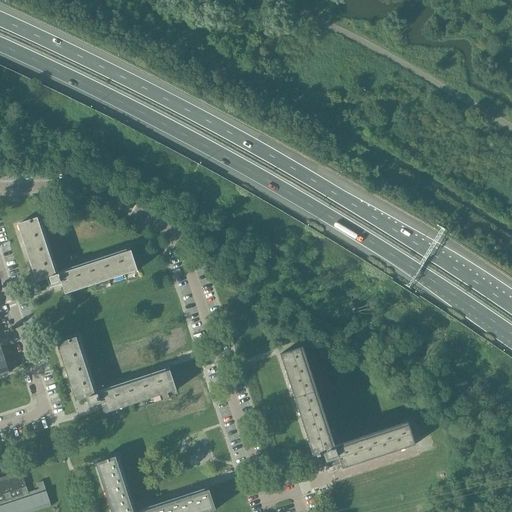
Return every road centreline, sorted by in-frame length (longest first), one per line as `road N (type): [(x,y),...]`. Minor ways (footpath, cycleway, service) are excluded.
road 1 (motorway): [(0,45),(224,154),(511,334)]
road 2 (motorway): [(511,305),(234,130),(0,19)]
road 3 (residential): [(260,494),(179,236),(94,187),(0,189)]
road 4 (residential): [(0,425),(37,414),(43,400),(0,262)]
road 5 (residential): [(421,447),(260,494)]
